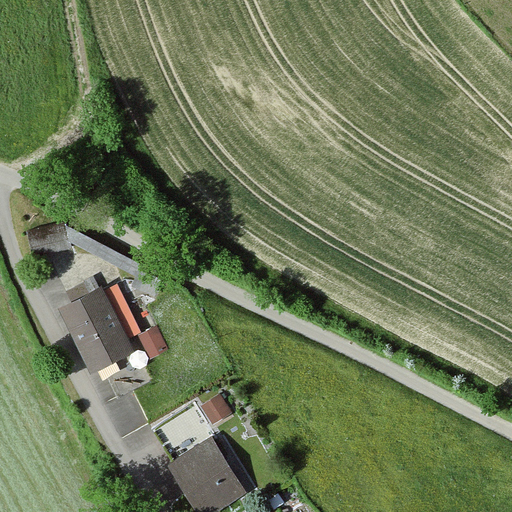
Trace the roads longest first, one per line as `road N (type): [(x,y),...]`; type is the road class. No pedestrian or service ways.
road 1 (residential): [(511,437),(0,176)]
road 2 (residential): [(0,208),(31,309),(158,511)]
